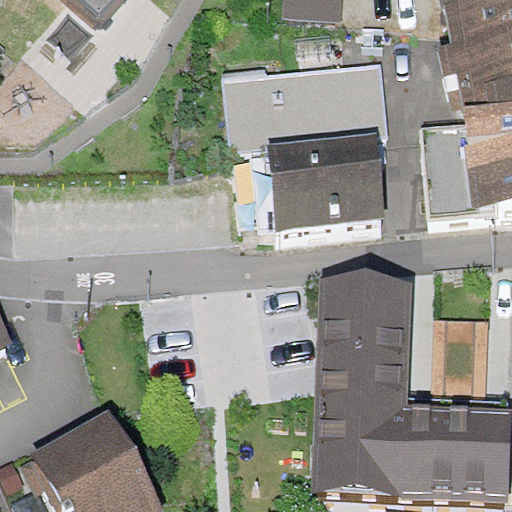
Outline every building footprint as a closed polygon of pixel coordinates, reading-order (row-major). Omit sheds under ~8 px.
[(63,0),(100,32),(128,0),(63,0)] [(345,0),(285,0),(285,31),(344,34),(345,0)] [(511,0),(432,0),(444,46),(449,45),(511,33),(511,0)] [(511,33),(449,45),(454,82),(442,84),(447,111),(461,108),(465,151),(511,147),(511,33)] [(227,157),(389,143),(383,77),(221,92),(227,157)] [(511,147),(465,151),(422,158),(431,243),(491,236),(493,245),(511,243),(511,147)] [(374,166),(239,181),(245,234),(261,232),(262,247),(278,245),(279,259),(383,248),(374,166)] [(415,318),(322,318),(321,364),(257,364),(255,439),(320,440),(318,511),(511,511),(511,444),(410,443),(415,318)] [(0,358),(13,351),(0,326),(0,358)] [(75,466),(30,492),(41,511),(147,511),(110,446),(75,466)]
